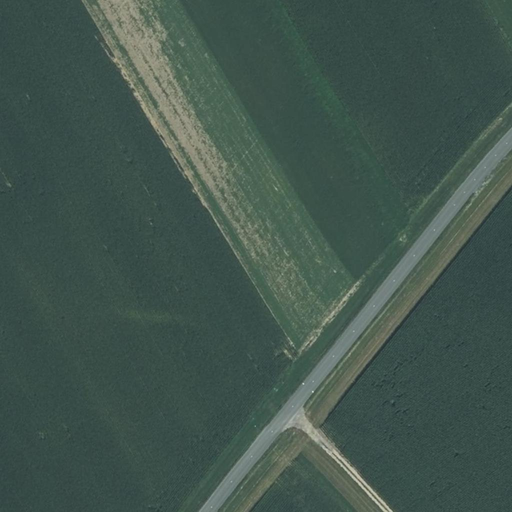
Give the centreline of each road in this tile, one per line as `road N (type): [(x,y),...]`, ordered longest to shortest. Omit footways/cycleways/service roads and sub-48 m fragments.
road 1 (tertiary): [(210,511),(511,138)]
road 2 (track): [(290,409),(388,511)]
